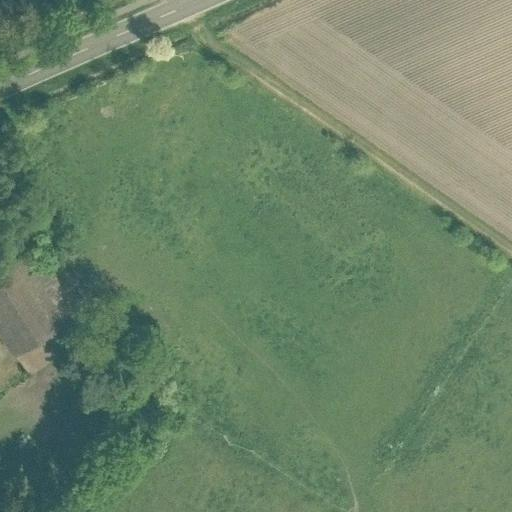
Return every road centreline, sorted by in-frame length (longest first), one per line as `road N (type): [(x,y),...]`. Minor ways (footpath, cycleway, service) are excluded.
road 1 (track): [(511,254),(209,45),(183,5)]
road 2 (tertiary): [(194,1),(0,88)]
